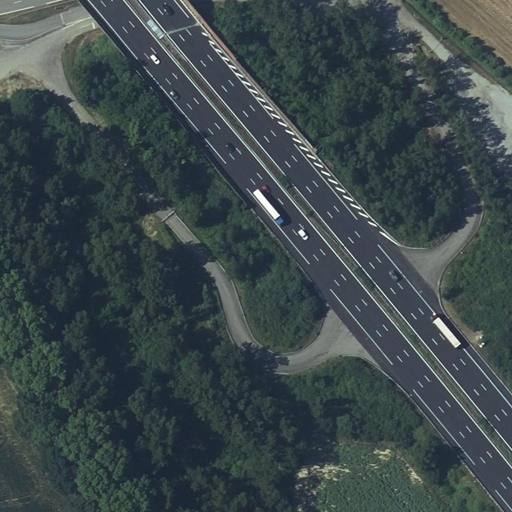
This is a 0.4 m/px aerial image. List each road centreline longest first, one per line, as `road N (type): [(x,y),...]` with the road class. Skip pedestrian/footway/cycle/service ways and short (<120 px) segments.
road 1 (motorway): [(104,0),(511,490)]
road 2 (motorway): [(511,431),(153,0)]
